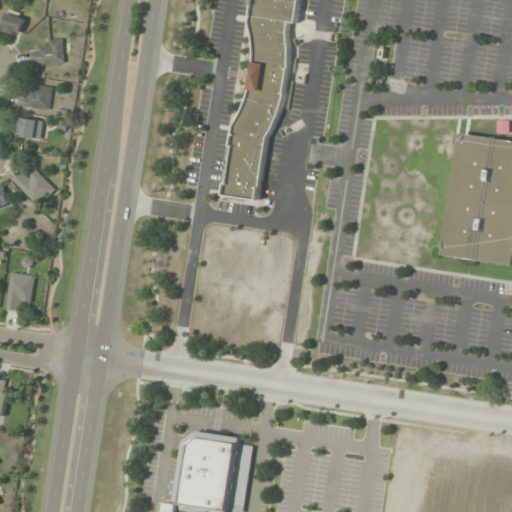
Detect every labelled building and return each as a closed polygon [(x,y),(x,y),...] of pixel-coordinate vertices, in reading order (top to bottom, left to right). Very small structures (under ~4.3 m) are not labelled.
[(255,0),(231,198),(266,202),(289,22),(298,23),(300,0),(255,0)] [(25,16),(9,10),(2,30),(19,35),(25,16)] [(31,65),(63,65),(63,39),(47,39),(47,49),(31,49),(31,65)] [(19,96),(21,110),(52,106),(49,85),(30,88),(31,95),(19,96)] [(44,122),(22,118),(18,136),(41,140),(44,122)] [(511,141),(460,134),(444,256),(511,265),(511,141)] [(30,178),(23,171),(13,181),(39,207),(56,190),(37,171),(30,178)] [(0,190),(0,208),(10,205),(5,189),(0,190)] [(33,303),(33,275),(9,275),(9,311),(19,311),(19,303),(33,303)] [(232,511),(237,476),(249,478),(252,447),(241,446),(242,438),(186,432),(178,504),(167,503),(165,511),(232,511)]
